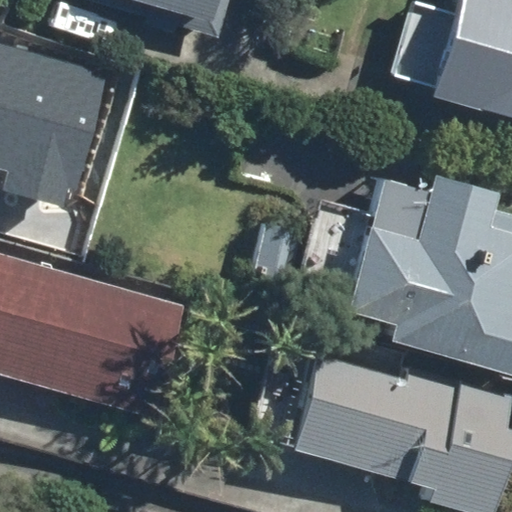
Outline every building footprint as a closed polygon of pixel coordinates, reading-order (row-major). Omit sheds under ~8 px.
[(87,0),(203,32),(211,0),(87,0)] [(511,0),(460,0),(432,94),(511,118),(511,0)] [(0,178),(0,185),(75,208),(115,71),(1,38),(0,43),(0,165),(3,167),(0,178)] [(423,169),(405,233),(355,220),(332,304),(383,318),(378,335),(511,371),(511,311),(502,309),(511,271),(511,230),(480,222),(489,187),(423,169)] [(175,302),(0,252),(0,372),(144,413),(175,302)] [(484,511),(511,417),(511,398),(306,339),(275,445),(416,485),(413,495),(472,511),(484,511)]
